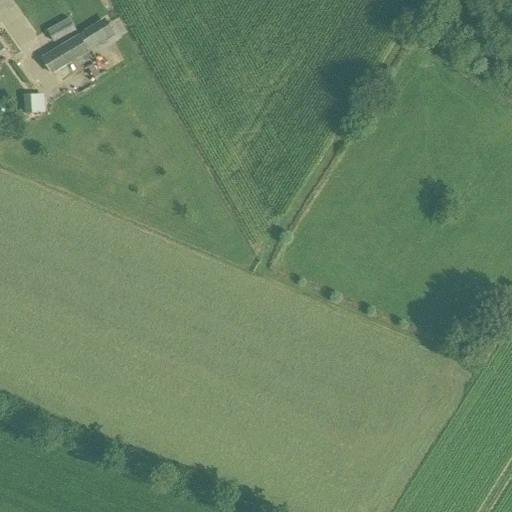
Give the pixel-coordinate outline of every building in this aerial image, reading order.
[(54,42),(76,31),(69,18),(47,30),(54,42)] [(105,20),(85,32),(95,50),(116,37),(105,20)] [(52,74),(89,52),(79,35),(42,58),(52,74)] [(93,65),(88,68),(94,78),(99,75),(93,65)] [(44,112),(42,93),(24,94),(25,114),(44,112)]
